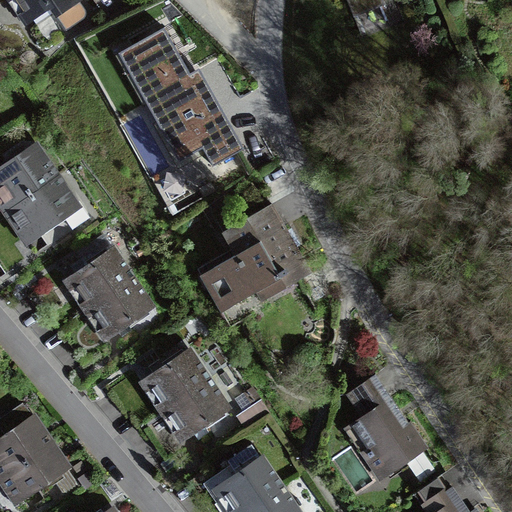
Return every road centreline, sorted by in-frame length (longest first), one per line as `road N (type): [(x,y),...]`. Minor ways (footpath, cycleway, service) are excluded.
road 1 (residential): [(507,511),(353,271),(286,143),(270,67),(275,0)]
road 2 (residential): [(158,511),(0,324)]
